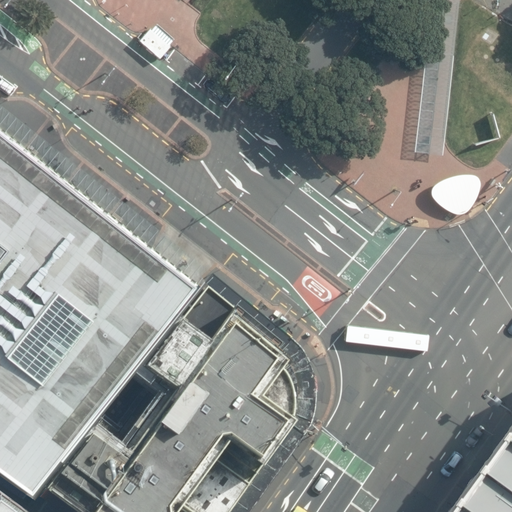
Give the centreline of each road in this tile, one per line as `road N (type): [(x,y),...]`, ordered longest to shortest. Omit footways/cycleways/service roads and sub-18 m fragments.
road 1 (tertiary): [(406,363),(0,47)]
road 2 (tertiary): [(73,0),(453,300)]
road 3 (primary): [(305,511),(406,363)]
road 4 (primary): [(471,409),(399,511)]
